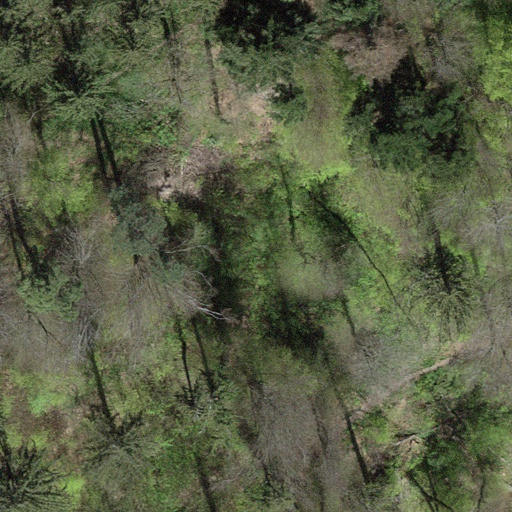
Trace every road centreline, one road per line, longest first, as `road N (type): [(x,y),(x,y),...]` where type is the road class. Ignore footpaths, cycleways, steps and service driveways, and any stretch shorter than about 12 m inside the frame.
road 1 (track): [(264,511),(321,432),(387,376),(511,334)]
road 2 (track): [(0,138),(171,26)]
